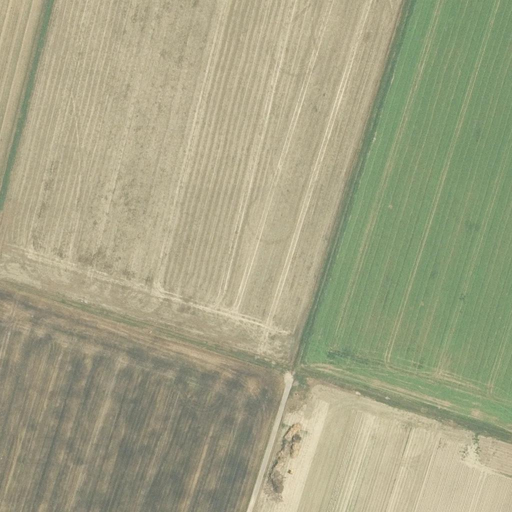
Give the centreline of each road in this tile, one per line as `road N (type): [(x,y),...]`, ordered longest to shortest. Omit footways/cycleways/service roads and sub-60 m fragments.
road 1 (track): [(290,376),(416,0)]
road 2 (track): [(290,376),(0,288)]
road 3 (track): [(58,0),(0,223)]
road 4 (track): [(290,376),(511,441)]
road 5 (track): [(248,511),(290,376)]
